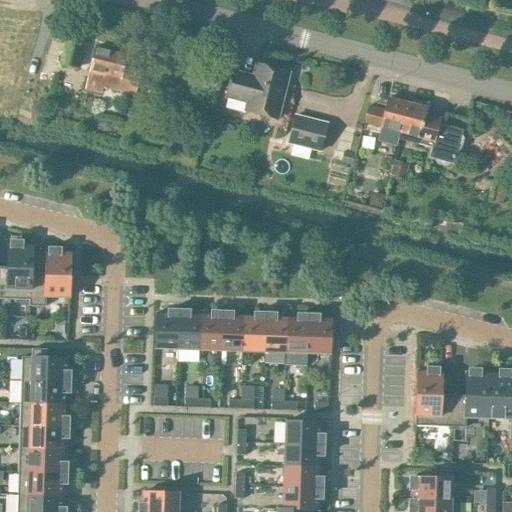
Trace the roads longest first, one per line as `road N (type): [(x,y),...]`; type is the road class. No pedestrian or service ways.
road 1 (unclassified): [(511,95),(131,0)]
road 2 (residential): [(106,511),(111,245),(101,233),(0,208)]
road 3 (residential): [(366,511),(374,329),(386,314),(511,342)]
road 4 (residential): [(316,0),(511,46)]
